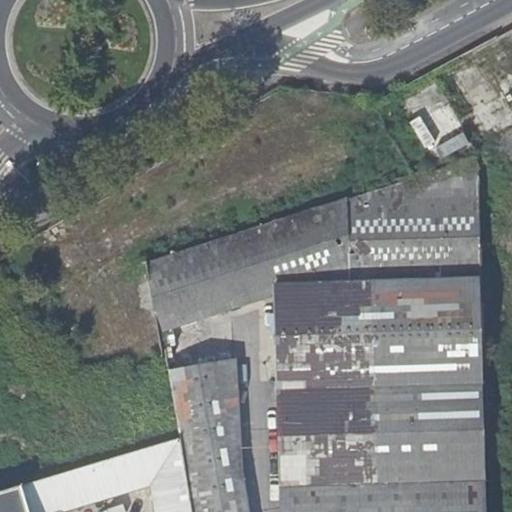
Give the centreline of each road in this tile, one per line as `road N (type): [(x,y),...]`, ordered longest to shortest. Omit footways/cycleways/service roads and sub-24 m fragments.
road 1 (tertiary): [(280,27),(311,55),(386,70),(510,0)]
road 2 (secondary): [(36,125),(99,135),(130,124),(172,75)]
